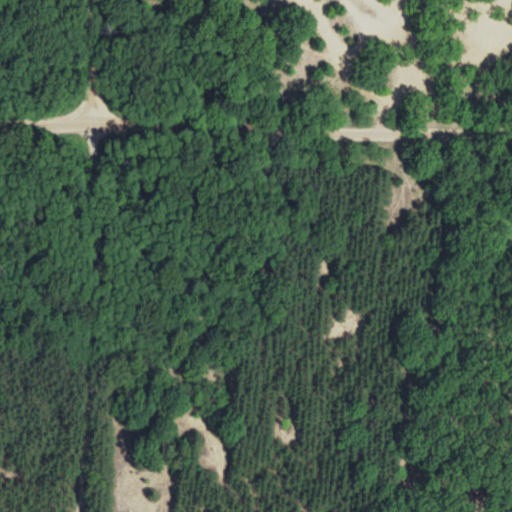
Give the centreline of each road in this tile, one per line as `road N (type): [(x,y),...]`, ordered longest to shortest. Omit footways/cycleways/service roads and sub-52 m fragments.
road 1 (residential): [(89,121),(511,124)]
road 2 (track): [(90,511),(89,121)]
road 3 (residential): [(89,121),(88,0)]
